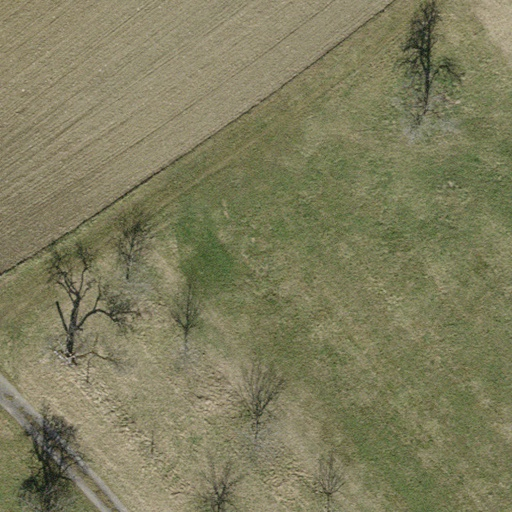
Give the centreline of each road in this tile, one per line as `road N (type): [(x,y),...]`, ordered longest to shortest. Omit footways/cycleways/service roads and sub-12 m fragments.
road 1 (track): [(0,287),(214,154),(432,0)]
road 2 (track): [(0,379),(121,511)]
